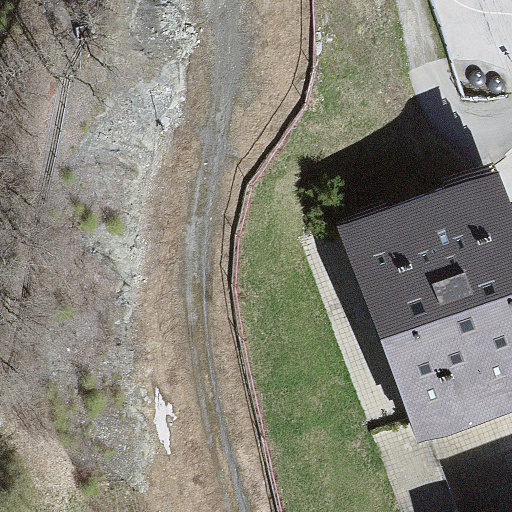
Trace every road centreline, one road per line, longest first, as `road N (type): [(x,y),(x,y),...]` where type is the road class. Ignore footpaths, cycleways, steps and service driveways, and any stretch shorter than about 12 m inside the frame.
road 1 (track): [(205,511),(176,340),(182,266),(220,88),(216,0)]
road 2 (track): [(399,0),(425,98),(451,132),(511,112)]
